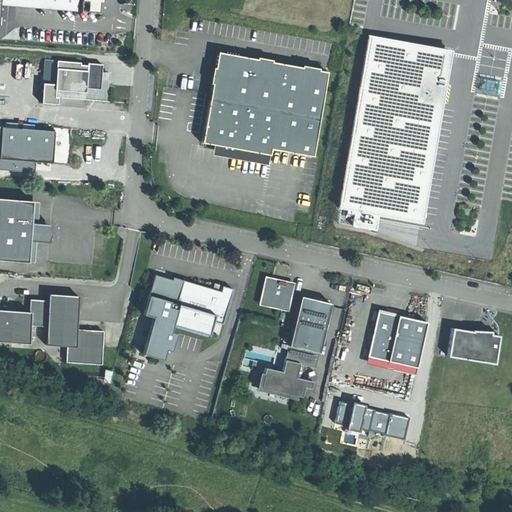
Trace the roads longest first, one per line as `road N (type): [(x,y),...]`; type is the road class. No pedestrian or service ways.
road 1 (unclassified): [(150,0),(139,171),(145,203),(166,219),(511,301)]
road 2 (track): [(373,511),(0,399)]
road 3 (unknown): [(256,241),(249,281),(200,350),(191,389)]
